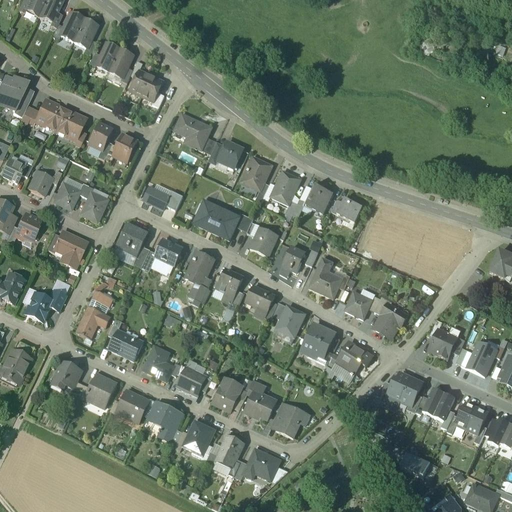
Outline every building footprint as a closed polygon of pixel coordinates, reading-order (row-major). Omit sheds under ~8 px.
[(30,1),(27,0),(23,0),(18,12),(24,14),(26,10),(30,1)] [(30,0),(30,1),(26,10),(33,13),(35,17),(38,18),(47,0),(30,0)] [(47,0),(38,18),(42,20),(46,20),(52,23),(53,23),(57,14),(64,1),(61,0),(47,0)] [(57,14),(53,23),(52,23),(50,27),(56,30),(58,26),(62,17),(57,14)] [(77,17),(70,14),(64,28),(60,36),(60,37),(73,43),(83,23),(79,21),(77,17)] [(87,24),(83,23),(73,43),(86,49),(87,49),(91,41),(97,27),(91,24),(87,24)] [(64,28),(58,26),(56,30),(52,38),(58,41),(60,37),(60,36),(64,28)] [(91,41),(87,49),(86,49),(84,53),(90,56),(96,44),(91,41)] [(113,47),(106,44),(100,56),(95,67),(109,73),(119,53),(115,51),(113,47)] [(123,54),(119,53),(109,73),(122,80),(128,70),(133,57),(126,54),(123,54)] [(100,56),(95,54),(88,66),(94,69),(95,67),(100,56)] [(133,72),(130,77),(135,80),(139,72),(142,66),(137,63),(133,72)] [(133,72),(128,70),(122,80),(120,82),(126,85),(130,77),(133,72)] [(135,80),(130,92),(141,98),(151,78),(139,72),(135,80)] [(151,78),(141,98),(153,103),(157,95),(162,83),(151,78)] [(7,79),(0,92),(0,103),(14,111),(13,114),(14,114),(26,90),(28,86),(20,82),(18,85),(7,79)] [(26,90),(14,114),(22,118),(27,108),(34,94),(26,90)] [(162,98),(157,95),(153,103),(152,106),(157,108),(162,98)] [(153,103),(141,98),(139,103),(150,108),(152,106),(153,103)] [(39,113),(35,123),(55,133),(65,112),(59,109),(58,107),(45,101),(39,113)] [(34,111),(27,108),(22,118),(20,122),(27,126),(29,123),(28,122),(34,111)] [(39,113),(34,111),(28,122),(29,123),(34,125),(35,123),(39,113)] [(71,115),(65,112),(55,133),(76,142),(81,133),(87,120),(74,114),(71,115)] [(211,130),(181,116),(174,132),(194,142),(191,147),(201,152),(207,139),(211,130)] [(98,125),(89,145),(102,151),(103,151),(107,142),(112,131),(98,125)] [(81,133),(76,142),(75,144),(81,147),(86,135),(81,133)] [(136,143),(123,137),(117,148),(113,157),(114,157),(126,163),(136,143)] [(216,144),(207,139),(201,152),(210,156),(216,144)] [(107,142),(103,151),(102,151),(101,154),(106,156),(112,145),(107,142)] [(224,147),(217,143),(210,156),(209,160),(217,164),(218,161),(224,147)] [(242,151),(226,143),(224,147),(218,161),(229,166),(229,164),(235,167),(242,151)] [(117,148),(112,145),(106,156),(105,159),(111,162),(114,157),(113,157),(117,148)] [(57,167),(65,170),(69,161),(61,157),(57,167)] [(27,165),(11,158),(1,178),(17,186),(21,177),(27,165)] [(271,168),(252,159),(241,183),(259,192),(260,192),(264,185),(271,168)] [(27,165),(21,177),(27,180),(32,168),(27,165)] [(52,180),(37,173),(28,190),(44,198),(51,184),(53,181),(52,180)] [(56,173),(52,180),(53,181),(51,184),(56,187),(61,176),(56,173)] [(301,183),(282,174),(270,198),(288,207),(289,208),(291,203),(301,183)] [(81,188),(66,181),(63,187),(78,194),(81,188)] [(260,192),(259,192),(254,202),(260,205),(269,187),(264,185),(260,192)] [(78,194),(77,196),(83,199),(88,188),(82,186),(81,188),(78,194)] [(78,194),(63,187),(55,204),(70,211),(78,194)] [(333,196),(314,187),(312,191),(305,204),(305,205),(313,209),(312,212),(324,217),(333,196)] [(88,188),(83,199),(88,201),(93,191),(88,188)] [(312,191),(307,188),(300,202),(305,204),(312,191)] [(165,207),(169,198),(149,189),(144,202),(163,211),(165,207)] [(93,191),(91,195),(105,202),(107,198),(93,191)] [(171,193),(165,207),(176,212),(183,198),(171,193)] [(88,201),(81,216),(97,224),(107,203),(105,202),(91,195),(88,201)] [(239,219),(204,201),(193,224),(229,241),(236,228),(240,219),(239,219)] [(362,209),(344,201),(342,206),(336,217),(354,226),(362,209)] [(0,203),(0,224),(2,225),(5,227),(9,216),(13,210),(0,203)] [(298,206),(291,203),(289,208),(288,207),(284,215),(291,219),(298,206)] [(337,203),(331,215),(336,217),(342,206),(337,203)] [(253,221),(241,215),(239,219),(240,219),(236,228),(247,233),(252,223),(253,221)] [(9,216),(5,227),(2,225),(0,228),(0,232),(9,237),(13,228),(17,220),(9,216)] [(19,231),(15,239),(16,239),(21,242),(25,239),(31,242),(34,236),(37,235),(39,233),(37,230),(40,223),(26,217),(19,231)] [(261,228),(252,223),(247,233),(246,235),(255,239),(260,230),(261,228)] [(148,235),(129,226),(116,252),(135,261),(141,249),(148,235)] [(19,231),(13,228),(9,237),(6,244),(12,248),(16,239),(15,239),(19,231)] [(278,239),(260,230),(255,239),(250,250),(268,259),(278,239)] [(87,245),(63,234),(61,239),(55,252),(65,256),(61,264),(75,271),(87,245)] [(54,236),(46,252),(54,255),(55,252),(61,239),(54,236)] [(181,251),(162,242),(156,256),(155,258),(173,267),(181,251)] [(149,253),(141,249),(135,261),(132,267),(140,271),(149,253)] [(305,257),(291,250),(283,266),(291,270),(290,272),(296,275),(305,257)] [(149,253),(140,271),(148,274),(155,258),(156,256),(149,253)] [(197,254),(185,279),(201,287),(205,278),(213,262),(197,254)] [(511,266),(511,267),(511,266),(511,259),(499,254),(489,275),(504,283),(506,280),(511,283),(511,266)] [(342,282),(328,275),(332,266),(322,261),(308,290),(332,302),(338,291),(342,282)] [(226,271),(217,291),(233,298),(236,292),(243,279),(237,276),(237,277),(233,275),(233,274),(226,271)] [(342,282),(338,291),(343,293),(350,280),(344,277),(342,282)] [(205,278),(201,287),(199,289),(206,292),(211,281),(205,278)] [(24,284),(14,279),(12,282),(8,280),(5,287),(0,285),(0,302),(1,303),(1,302),(13,307),(24,284)] [(110,279),(107,287),(114,289),(117,281),(110,279)] [(275,298),(253,287),(245,303),(267,314),(272,303),(275,298)] [(206,292),(199,289),(194,301),(200,304),(206,292)] [(236,292),(233,298),(230,303),(237,306),(242,295),(236,292)] [(66,299),(54,293),(48,304),(52,305),(49,310),(58,314),(66,299)] [(372,304),(353,295),(345,314),(363,322),(368,312),(372,304)] [(112,302),(99,296),(95,304),(108,310),(112,302)] [(48,304),(34,297),(25,316),(42,324),(49,310),(52,305),(48,304)] [(372,304),(368,312),(374,315),(380,302),(374,299),(372,304)] [(391,305),(382,299),(380,302),(374,315),(381,318),(388,307),(389,308),(391,305)] [(272,303),(267,314),(266,316),(271,318),(272,317),(277,306),(272,303)] [(287,308),(278,304),(277,306),(272,317),(281,321),(287,308)] [(389,308),(388,307),(381,318),(373,330),(391,341),(396,333),(395,333),(398,328),(401,329),(407,319),(389,308)] [(305,317),(287,308),(281,321),(276,331),(294,340),(305,317)] [(109,321),(88,311),(76,336),(75,335),(75,336),(90,343),(90,342),(89,342),(96,327),(105,331),(109,321)] [(436,323),(428,339),(434,341),(438,333),(442,325),(436,323)] [(233,325),(228,333),(239,339),(243,330),(233,325)] [(335,337),(314,327),(301,353),(322,363),(324,359),(333,340),(335,337)] [(119,331),(113,328),(108,339),(114,342),(118,333),(119,331)] [(434,341),(428,354),(447,363),(452,353),(460,335),(452,332),(449,338),(438,333),(434,341)] [(142,345),(118,333),(114,342),(109,352),(133,364),(142,345)] [(458,339),(452,353),(457,355),(463,341),(458,339)] [(333,340),(324,359),(330,362),(333,357),(340,343),(333,340)] [(34,351),(18,344),(13,354),(29,362),(34,351)] [(339,361),(335,366),(336,367),(335,368),(352,379),(361,366),(366,369),(372,359),(349,344),(339,361)] [(479,347),(467,372),(484,380),(494,360),(496,355),(479,347)] [(168,357),(154,350),(143,373),(166,384),(170,377),(173,370),(164,365),(168,357)] [(496,355),(494,360),(499,363),(504,352),(499,350),(496,355)] [(13,354),(11,353),(0,375),(0,379),(18,388),(31,363),(29,362),(13,354)] [(339,361),(333,357),(330,362),(327,369),(332,372),(335,368),(336,367),(335,366),(339,361)] [(511,360),(508,358),(497,381),(501,383),(499,387),(507,391),(507,390),(511,392),(511,360)] [(81,374),(62,365),(51,388),(62,393),(64,389),(71,392),(72,393),(76,384),(81,374)] [(173,370),(170,377),(175,379),(180,368),(175,366),(173,370)] [(205,380),(186,371),(177,389),(189,395),(188,396),(189,396),(191,393),(197,395),(196,396),(198,397),(200,393),(200,392),(201,391),(201,390),(205,380)] [(400,376),(396,383),(394,382),(392,387),(387,398),(400,404),(411,381),(400,376)] [(116,386),(96,377),(89,391),(84,401),(104,411),(116,386)] [(205,380),(201,390),(201,391),(200,392),(200,393),(205,395),(211,383),(205,380)] [(411,381),(400,404),(408,408),(411,409),(416,398),(422,386),(411,381)] [(242,390),(225,382),(221,391),(238,399),(240,394),(242,390)] [(84,388),(76,384),(72,393),(71,392),(70,395),(78,399),(84,388)] [(385,384),(373,397),(381,401),(383,396),(387,398),(392,387),(385,384)] [(259,388),(253,385),(247,397),(252,400),(254,395),(255,395),(259,388)] [(84,388),(78,399),(84,402),(84,401),(89,391),(84,388)] [(266,391),(259,388),(255,395),(262,399),(266,391)] [(238,399),(221,391),(213,407),(230,415),(232,410),(238,399)] [(422,415),(433,420),(444,396),(433,391),(428,402),(422,415)] [(148,404),(127,394),(121,406),(116,415),(138,426),(148,404)] [(240,394),(238,399),(232,410),(239,413),(247,397),(240,394)] [(255,395),(254,395),(252,400),(245,415),(252,419),(254,416),(261,419),(260,420),(268,424),(276,406),(262,399),(255,395)] [(433,420),(443,425),(454,401),(444,396),(433,420)] [(411,409),(408,408),(406,413),(414,417),(415,415),(422,400),(416,398),(411,409)] [(421,418),(428,402),(423,399),(415,415),(421,418)] [(121,406),(115,403),(109,414),(115,417),(116,415),(121,406)] [(155,405),(146,423),(152,426),(159,412),(158,411),(160,408),(155,405)] [(282,406),(275,422),(280,425),(281,424),(282,425),(284,420),(285,420),(290,410),(282,406)] [(476,412),(465,406),(458,421),(455,428),(456,429),(466,433),(476,412)] [(184,419),(160,408),(158,411),(159,412),(152,426),(153,426),(154,424),(163,429),(158,438),(171,445),(184,419)] [(290,410),(285,420),(284,420),(282,425),(281,424),(280,425),(276,435),(293,443),(300,428),(305,417),(290,410)] [(487,417),(476,412),(466,433),(476,438),(477,438),(481,429),(487,417)] [(310,419),(305,417),(300,428),(305,430),(310,419)] [(453,418),(445,435),(452,437),(456,429),(455,428),(458,421),(453,418)] [(497,424),(491,421),(487,432),(484,438),(489,441),(497,424)] [(509,427),(498,422),(497,424),(489,441),(487,445),(498,450),(499,447),(509,427)] [(214,434),(194,424),(188,437),(182,450),(193,455),(194,452),(204,456),(214,434)] [(511,428),(509,427),(499,447),(510,452),(511,451),(511,448),(511,428)] [(487,432),(481,429),(477,438),(476,438),(473,445),(479,448),(484,438),(487,432)] [(183,435),(177,447),(182,450),(188,437),(183,435)] [(243,448),(227,440),(218,459),(215,465),(231,472),(235,465),(243,448)] [(204,456),(194,452),(193,455),(192,457),(201,462),(204,456)] [(280,466),(255,453),(248,468),(243,478),(244,479),(253,483),(255,478),(271,485),(278,471),(280,466)] [(400,472),(424,483),(430,469),(415,462),(418,456),(412,453),(409,459),(406,458),(400,472)] [(218,459),(211,456),(205,467),(212,471),(215,465),(218,459)] [(231,472),(228,479),(234,481),(241,468),(235,465),(231,472)] [(241,468),(234,481),(241,484),(244,479),(243,478),(248,468),(242,466),(241,468)] [(276,487),(288,476),(278,471),(271,485),(276,487)] [(500,494),(508,497),(511,488),(511,487),(505,484),(500,494)] [(495,498),(473,488),(465,505),(479,511),(492,511),(498,500),(495,498)] [(511,506),(511,499),(497,493),(495,498),(498,500),(511,506)] [(460,511),(450,498),(445,503),(449,508),(449,507),(453,511),(460,511)]
